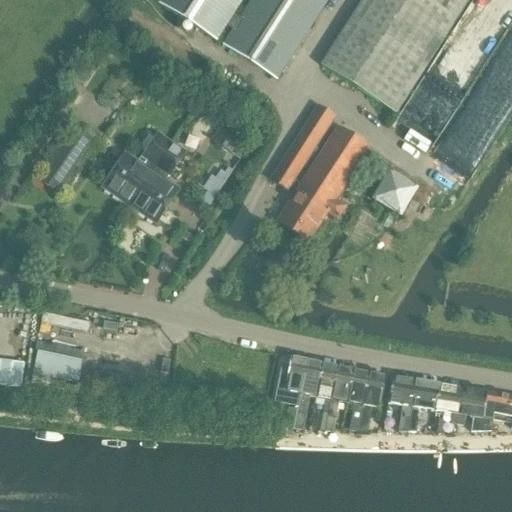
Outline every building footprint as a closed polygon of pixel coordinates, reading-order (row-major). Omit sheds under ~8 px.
[(150,0),(157,4),(216,42),(226,27),(232,31),(222,46),(276,81),(328,0),(252,0),(237,24),(230,20),(242,0),(150,0)] [(363,0),(320,68),(394,116),(468,0),(363,0)] [(81,71),(75,81),(82,86),(88,75),(81,71)] [(317,107),(269,181),(286,192),(333,118),(317,107)] [(235,122),(218,146),(230,154),(246,130),(235,122)] [(94,146),(69,129),(38,175),(62,192),(94,146)] [(275,225),(307,246),(326,215),(336,221),(344,209),(334,202),(368,151),(337,130),(275,225)] [(102,190),(129,208),(170,146),(157,137),(142,159),(147,162),(142,169),(125,157),(102,190)] [(170,146),(129,208),(155,225),(177,192),(160,180),(164,174),(169,177),(183,155),(170,146)] [(209,180),(203,189),(215,197),(221,188),(209,180)] [(206,194),(201,202),(209,208),(214,199),(206,194)] [(91,339),(87,361),(88,361),(89,359),(100,361),(96,380),(117,384),(118,379),(125,381),(124,387),(155,393),(164,346),(145,343),(144,345),(132,343),(130,355),(104,349),(106,342),(91,339)] [(201,348),(195,382),(218,387),(216,399),(241,404),(245,382),(253,383),(257,363),(226,357),(227,353),(201,348)] [(281,366),(274,404),(297,409),(306,364),(290,361),(289,367),(281,366)] [(307,400),(314,401),(321,367),(306,364),(297,409),(293,431),(302,432),(307,400)] [(314,433),(324,434),(336,370),(321,367),(314,401),(323,402),(321,414),(318,414),(314,433)] [(337,403),(346,405),(352,373),(336,370),(324,434),(332,434),(337,403)] [(348,433),(356,434),(368,376),(352,373),(346,405),(352,406),(348,433)] [(368,376),(356,434),(366,434),(370,410),(378,411),(384,379),(368,376)] [(406,435),(415,384),(391,380),(387,406),(401,408),(397,435),(406,435)] [(439,388),(415,384),(406,435),(415,435),(417,420),(418,411),(435,414),(439,388)] [(463,391),(439,388),(435,414),(451,417),(450,426),(456,427),(463,391)] [(486,395),(463,391),(456,427),(463,428),(465,419),(472,420),(470,434),(480,434),(486,395)] [(511,399),(486,395),(480,434),(490,434),(492,422),(511,425),(510,431),(511,430),(511,399)] [(433,433),(440,434),(442,422),(435,421),(433,433)]
